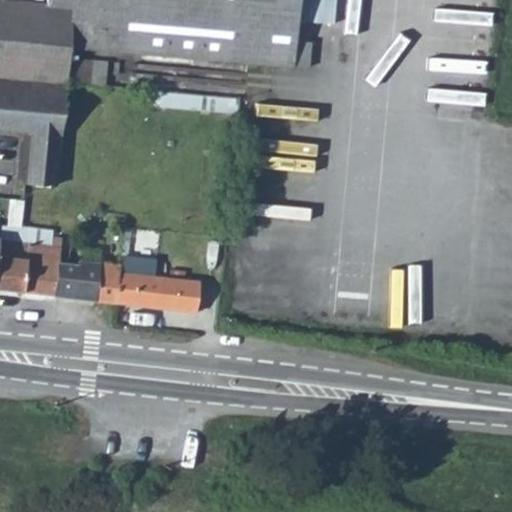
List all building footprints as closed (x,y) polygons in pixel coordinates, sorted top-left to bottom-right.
[(0,0),(0,130),(28,134),(24,182),(55,184),(63,81),(88,83),(90,60),(66,57),(67,46),(308,68),(310,42),(295,41),(298,0),(45,0),(45,4),(0,0)] [(301,0),(300,18),(324,20),(325,0),(301,0)] [(0,224),(0,288),(22,291),(25,257),(26,257),(28,227),(19,226),(0,224)] [(51,229),(28,227),(26,257),(25,257),(22,291),(55,295),(58,263),(60,238),(51,236),(51,229)] [(119,271),(116,302),(196,311),(199,281),(153,276),(155,259),(123,255),(121,272),(119,271)] [(68,264),(58,263),(55,295),(116,302),(119,271),(120,264),(78,260),(77,265),(68,264)]
